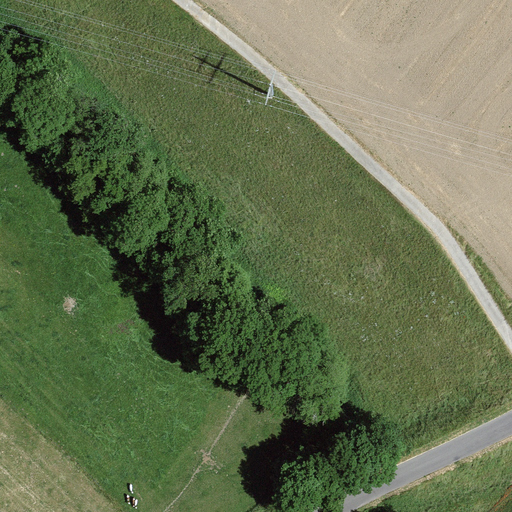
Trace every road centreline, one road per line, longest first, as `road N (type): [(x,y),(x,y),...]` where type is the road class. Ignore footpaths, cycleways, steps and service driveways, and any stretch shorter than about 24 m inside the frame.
road 1 (track): [(511,339),(443,235),(180,0)]
road 2 (unclassified): [(341,511),(511,423)]
